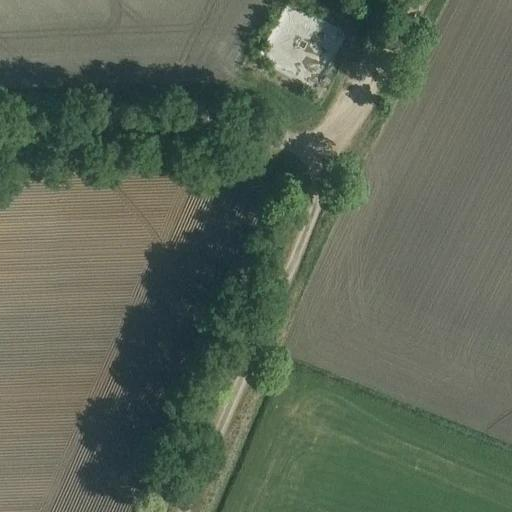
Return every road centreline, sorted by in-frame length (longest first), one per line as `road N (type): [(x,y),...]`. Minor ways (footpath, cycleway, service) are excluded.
road 1 (track): [(186,511),(334,155)]
road 2 (unclassified): [(334,155),(234,127),(0,127)]
road 3 (track): [(413,0),(334,155)]
